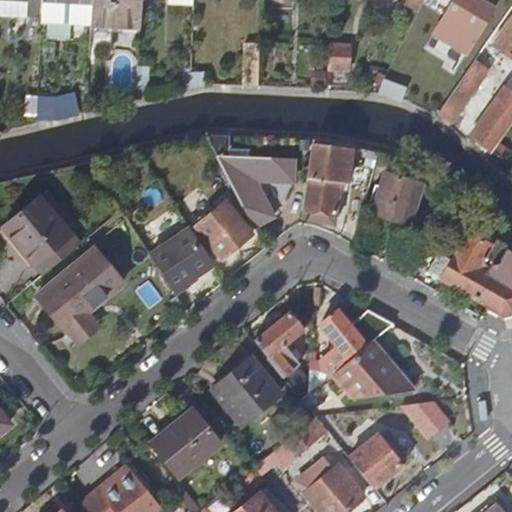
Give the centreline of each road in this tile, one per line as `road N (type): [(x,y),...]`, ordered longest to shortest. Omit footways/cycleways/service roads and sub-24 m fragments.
road 1 (residential): [(511,364),(301,253),(71,430)]
road 2 (residential): [(413,511),(511,432)]
